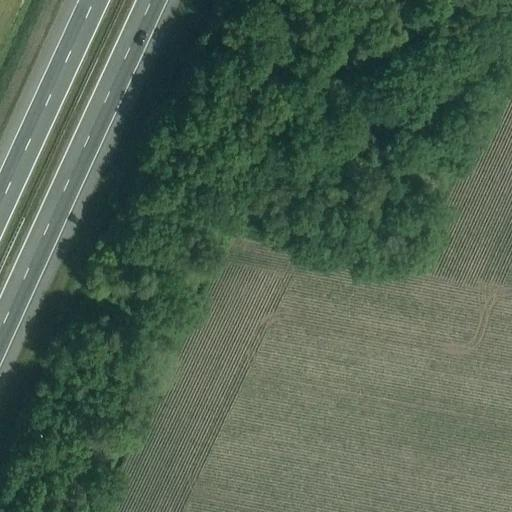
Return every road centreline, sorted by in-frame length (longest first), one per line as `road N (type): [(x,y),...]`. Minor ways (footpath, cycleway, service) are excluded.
road 1 (motorway): [(0,336),(153,0)]
road 2 (motorway): [(95,0),(0,209)]
